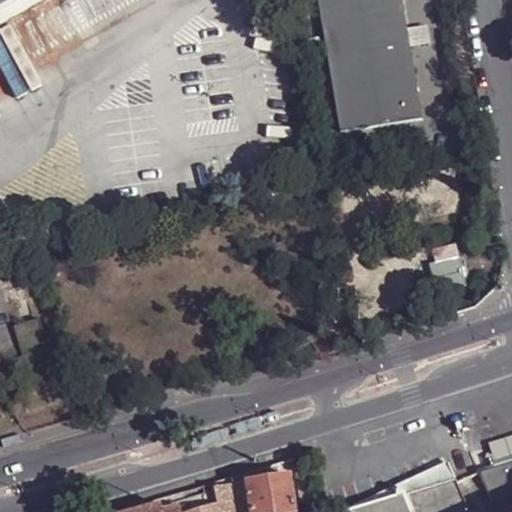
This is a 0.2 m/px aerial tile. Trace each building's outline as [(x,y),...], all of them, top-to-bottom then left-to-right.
[(0,0),(0,15),(26,0),(0,0)] [(26,0),(0,15),(0,28),(50,0),(26,0)] [(272,7),(267,0),(244,0),(255,17),(272,7)] [(407,30),(401,0),(318,0),(341,133),(422,120),(410,49),(407,30)] [(429,26),(407,30),(410,49),(432,45),(429,26)] [(459,263),(429,268),(435,299),(464,293),(459,263)] [(42,325),(15,333),(25,362),(51,355),(42,325)] [(511,434),(487,442),(495,467),(511,462),(511,434)] [(460,511),(468,509),(446,462),(395,485),(403,511),(460,511)] [(480,472),(494,505),(511,496),(511,462),(495,467),(480,472)] [(292,511),(286,476),(245,483),(249,511),(292,511)] [(249,511),(245,483),(213,488),(216,503),(217,511),(249,511)] [(403,511),(395,485),(351,509),(351,511),(403,511)] [(217,511),(216,503),(180,511),(217,511)]
